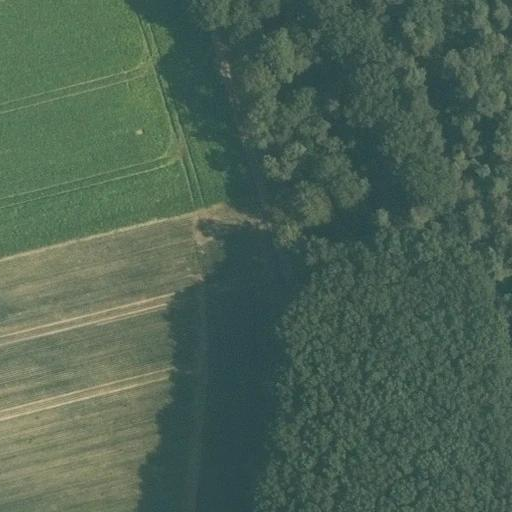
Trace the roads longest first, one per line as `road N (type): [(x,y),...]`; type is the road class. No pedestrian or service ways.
road 1 (track): [(202,0),(292,297)]
road 2 (track): [(292,297),(511,370)]
road 3 (track): [(292,297),(277,511)]
